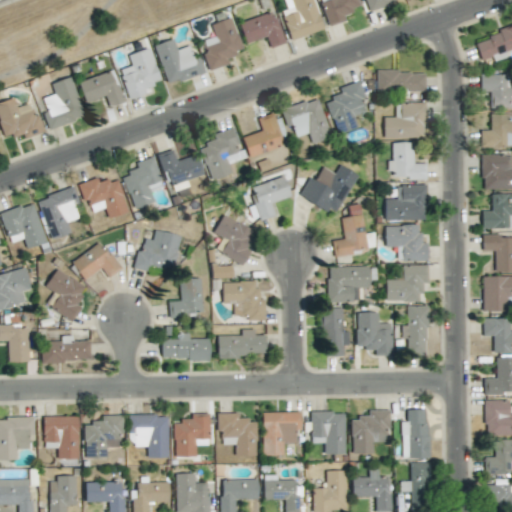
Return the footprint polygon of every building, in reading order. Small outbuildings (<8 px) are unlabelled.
[(282,0),(285,10),(280,11),(288,40),(321,30),(311,0),(282,0)] [(317,0),(327,27),(344,21),(342,14),(358,8),(354,0),(317,0)] [(363,0),(368,11),(400,0),(399,0),(363,0)] [(272,11),(237,23),(244,44),(264,37),(268,49),(283,43),(272,11)] [(242,50),(228,17),(208,25),(213,36),(201,40),(206,52),(200,54),(207,71),(228,63),(225,57),(242,50)] [(511,26),(472,40),(479,60),(491,57),(492,61),(505,57),(503,51),(511,48),(511,26)] [(203,73),(197,56),(192,58),(188,46),(175,50),(172,39),(153,45),(165,85),(203,73)] [(128,100),(144,94),(142,89),(152,85),(151,81),(158,79),(148,48),(126,55),(130,66),(118,69),(128,100)] [(122,103),(113,71),(77,81),(83,102),(104,97),(107,107),(122,103)] [(424,90),(424,71),(374,72),(374,91),(424,90)] [(478,92),(488,92),(488,108),(511,108),(511,86),(506,87),(507,74),(478,74),(478,92)] [(49,83),(52,94),(41,98),(46,112),(41,114),(46,129),(83,117),(70,76),(49,83)] [(324,100),(334,134),(355,128),(351,116),(363,112),(360,100),(363,98),(358,81),(337,87),(339,95),(324,100)] [(42,132),(37,114),(32,116),(28,103),(15,107),(12,98),(0,101),(0,130),(3,138),(21,133),(22,138),(42,132)] [(281,108),(289,138),(306,134),(308,143),(328,138),(317,98),(281,108)] [(423,102),(393,103),(393,117),(381,117),(381,138),(424,138),(423,102)] [(511,147),(511,134),(511,112),(488,113),(488,130),(478,130),(479,147),(511,147)] [(247,158),(282,146),(271,113),(255,118),(259,131),(240,137),(247,158)] [(198,147),(209,181),(230,174),(227,164),(242,159),(231,127),(211,134),(213,142),(198,147)] [(424,179),(425,164),(411,163),(412,143),(390,142),(389,162),(387,162),(387,179),(424,179)] [(156,154),(167,186),(202,175),(195,154),(175,161),(171,149),(156,154)] [(480,190),(511,189),(511,168),(510,168),(510,154),(479,155),(480,190)] [(146,185),(159,182),(151,157),(133,162),(136,170),(121,175),(131,209),(152,203),(146,185)] [(332,216),(356,175),(338,165),(333,174),(321,167),(313,181),(308,178),(297,195),(332,216)] [(250,186),(253,195),(250,196),(258,221),(274,216),(270,203),(289,197),(283,177),(250,186)] [(81,202),(87,200),(90,213),(103,209),(106,219),(126,212),(116,180),(107,183),(106,179),(96,182),(95,178),(76,184),(81,202)] [(424,185),(394,186),(394,199),(382,199),(382,221),(424,220),(424,185)] [(36,198),(48,240),(69,234),(65,222),(77,219),(72,204),(77,203),(72,188),(36,198)] [(480,229),(511,228),(511,193),(489,194),(489,210),(479,211),(480,229)] [(0,213),(0,221),(8,244),(21,239),(25,249),(44,242),(30,202),(0,213)] [(365,248),(359,204),(346,206),(348,217),(339,218),(342,239),(330,240),(332,257),(350,255),(350,250),(365,248)] [(225,240),(218,252),(240,265),(248,250),(245,249),(254,232),(221,214),(211,233),(225,240)] [(425,261),(425,243),(418,243),(418,225),(382,225),(382,248),(399,248),(399,262),(425,261)] [(179,236),(153,229),(150,240),(142,238),(139,251),(135,250),(131,265),(170,274),(179,236)] [(492,251),(493,273),(511,272),(511,234),(480,236),(480,251),(492,251)] [(100,268),(107,278),(118,270),(99,242),(69,262),(82,281),(100,268)] [(210,278),(229,277),(229,265),(209,266),(210,278)] [(425,265),(400,265),(400,279),(383,280),(383,301),(419,301),(419,284),(425,284),(425,265)] [(325,302),(357,302),(356,288),(367,288),(367,266),(325,267),(325,302)] [(28,289),(23,268),(0,273),(0,309),(22,304),(20,291),(28,289)] [(85,288),(55,268),(42,287),(57,296),(49,308),(70,322),(79,307),(74,304),(85,288)] [(511,275),(480,276),(481,311),(506,311),(506,297),(511,297),(511,275)] [(199,278),(177,279),(178,301),(166,301),(167,317),(200,315),(199,278)] [(220,304),(231,304),(231,316),(244,316),(244,321),(263,320),(262,299),(258,299),(258,288),(253,289),(253,281),(219,282),(220,304)] [(424,355),(425,306),(404,305),(404,326),(399,325),(399,339),(405,339),(405,355),(424,355)] [(340,307),(319,308),(321,357),(341,356),(341,345),(347,345),(347,331),(341,331),(340,307)] [(354,348),(373,348),(373,355),(389,356),(390,324),(376,323),(376,312),(355,312),(354,348)] [(511,353),(511,331),(508,331),(508,318),(480,319),(480,336),(491,336),(491,353),(511,353)] [(6,362),(27,362),(26,325),(0,325),(0,341),(5,341),(6,362)] [(239,335),(215,336),(215,357),(264,356),(263,335),(253,335),(253,329),(239,330),(239,335)] [(208,359),(207,339),(187,339),(187,333),(173,333),(173,339),(159,339),(159,360),(208,359)] [(88,362),(88,340),(71,340),(71,335),(59,336),(59,342),(39,342),(39,362),(88,362)] [(481,394),(511,393),(511,356),(493,357),(494,378),(481,378),(481,394)] [(511,413),(507,414),(507,400),(483,400),(482,435),(511,435),(511,413)] [(426,458),(425,409),(404,410),(404,422),(399,422),(400,459),(426,458)] [(349,454),(371,454),(371,442),(388,442),(388,410),(366,410),(367,418),(349,418),(349,454)] [(298,411),(259,412),(260,455),(281,455),(281,444),(294,443),(293,430),(299,430),(298,411)] [(343,454),(343,412),(308,412),(309,443),(322,443),(322,454),(343,454)] [(172,421),(172,457),(194,457),(194,445),(207,445),(207,413),(189,414),(189,421),(172,421)] [(254,456),(254,420),(236,420),(236,413),(215,413),(215,432),(220,432),(220,444),(233,444),(233,456),(254,456)] [(82,458),(105,458),(105,448),(120,448),(119,415),(100,416),(100,423),(82,423),(82,458)] [(145,458),(166,458),(166,415),(126,415),(127,446),(145,446),(145,458)] [(55,460),(76,459),(76,416),(41,417),(42,448),(55,448),(55,460)] [(0,418),(0,460),(15,460),(14,449),(31,448),(30,417),(0,418)] [(511,439),(492,439),(492,457),(482,457),(482,475),(510,475),(511,470),(511,439)] [(408,482),(398,482),(398,492),(407,492),(408,508),(428,507),(427,462),(407,463),(408,482)] [(388,511),(387,476),(377,477),(377,469),(366,470),(366,477),(349,477),(350,497),(373,497),(373,511),(388,511)] [(310,511),(344,510),(343,470),(323,471),(324,488),(310,488),(310,511)] [(173,473),(173,511),(206,511),(206,483),(193,483),(192,473),(173,473)] [(261,501),(282,500),(281,511),(299,511),(299,486),(294,486),(293,480),(275,480),(275,475),(261,475),(261,501)] [(47,477),(46,511),(64,511),(65,505),(74,505),(74,478),(47,477)] [(30,511),(31,501),(27,501),(27,480),(0,479),(0,504),(16,505),(15,511),(30,511)] [(256,479),(218,480),(218,511),(233,511),(233,500),(256,499),(256,479)] [(83,502),(106,502),(106,511),(121,511),(120,482),(83,483),(83,502)] [(167,502),(167,482),(130,482),(130,511),(147,511),(148,502),(167,502)] [(511,492),(508,493),(508,484),(483,485),(483,504),(511,504),(511,511),(511,492)]
